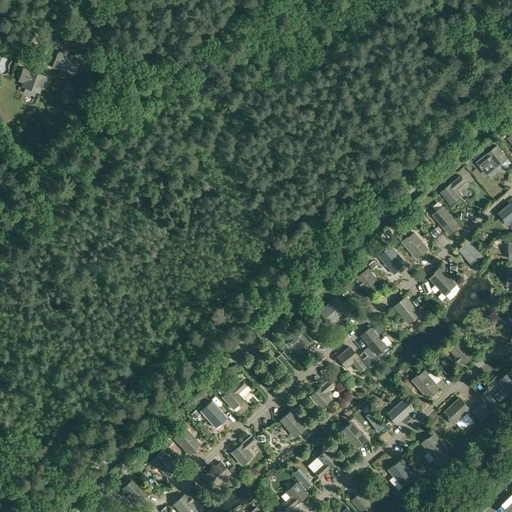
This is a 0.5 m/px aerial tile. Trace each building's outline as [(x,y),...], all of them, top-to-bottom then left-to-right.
[(80,57),(59,50),(53,67),(75,73),(80,57)] [(12,61),(17,58),(13,51),(8,54),(12,61)] [(45,89),(50,77),(23,67),(19,80),(23,81),(22,86),(39,92),(41,88),(45,89)] [(66,81),(60,98),(70,102),(76,84),(66,81)] [(498,145),(492,150),(476,163),(480,169),(491,161),(496,167),(502,163),(508,158),(498,145)] [(462,196),(460,193),(457,189),(466,182),(461,175),(440,192),(451,205),(459,198),(462,196)] [(511,204),(511,203),(497,214),(507,225),(511,220),(511,204)] [(442,206),(432,215),(449,235),(459,226),(442,206)] [(414,232),(402,242),(416,259),(428,249),(414,232)] [(469,241),(457,250),(471,266),(482,256),(469,241)] [(391,247),(379,257),(393,274),(405,264),(391,247)] [(434,274),(429,279),(446,297),(457,286),(440,268),(434,273),(434,274)] [(368,270),(355,279),(358,283),(356,284),(360,289),(362,288),(367,295),(380,285),(368,270)] [(428,282),(422,284),(425,293),(431,291),(428,282)] [(406,297),(394,306),(408,324),(420,315),(406,297)] [(338,298),(318,315),(327,326),(347,309),(338,298)] [(306,322),(285,340),(291,347),(301,339),(306,344),(317,335),(306,322)] [(370,328),(360,336),(376,356),(386,348),(370,328)] [(459,340),(448,350),(455,358),(454,359),(460,365),(461,364),(463,366),(474,356),(459,340)] [(349,347),(336,358),(345,368),(351,363),(360,373),(366,368),(349,347)] [(374,355),(367,348),(363,351),(370,359),(374,355)] [(373,364),(367,356),(362,360),(369,368),(373,364)] [(423,370),(411,380),(427,399),(439,388),(423,370)] [(503,388),(494,396),(499,402),(511,390),(511,375),(509,372),(498,382),(503,388)] [(242,379),(222,397),(233,410),(244,401),(238,394),(248,386),(242,379)] [(330,379),(309,396),(321,409),(331,400),(325,394),(335,385),(330,379)] [(500,406),(486,390),(480,396),(493,412),(500,406)] [(460,397),(443,412),(448,418),(448,419),(450,421),(449,421),(452,425),(471,409),(460,397)] [(404,399),(387,414),(397,425),(414,410),(404,399)] [(212,401),(200,411),(216,429),(227,418),(212,401)] [(481,421),(485,417),(476,408),(473,411),(481,421)] [(291,410),(279,420),(294,438),(306,428),(291,410)] [(379,421),(373,426),(378,432),(384,428),(379,421)] [(351,422),(340,432),(356,449),(367,439),(351,422)] [(185,428),(173,439),(189,456),(200,445),(185,428)] [(448,451),(433,434),(427,439),(424,441),(424,440),(420,443),(436,462),(448,451)] [(251,435),(231,453),(242,466),(253,457),(247,450),(257,442),(251,435)] [(322,464),(313,472),(319,479),(339,462),(327,449),(316,458),(322,464)] [(163,450),(151,462),(168,477),(179,465),(163,450)] [(221,461),(203,476),(213,488),(231,473),(221,461)] [(415,478),(401,461),(394,466),(394,465),(391,467),(387,470),(403,488),(415,478)] [(305,476),(300,481),(307,488),(312,484),(305,476)] [(123,488),(126,492),(124,494),(128,498),(130,496),(137,503),(147,493),(133,478),(123,488)] [(291,498),(282,506),(287,511),(288,511),(308,496),(296,482),(285,492),(291,498)] [(357,496),(351,501),(360,511),(378,511),(379,511),(363,492),(361,493),(360,492),(357,495),(357,496)] [(196,511),(197,511),(190,504),(193,501),(189,497),(187,499),(183,495),(173,504),(179,511),(196,511)]
